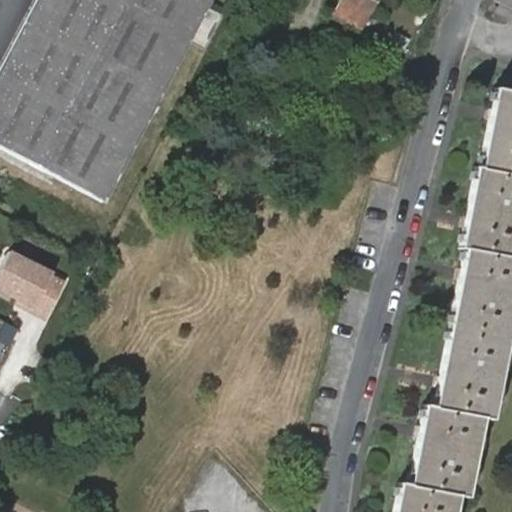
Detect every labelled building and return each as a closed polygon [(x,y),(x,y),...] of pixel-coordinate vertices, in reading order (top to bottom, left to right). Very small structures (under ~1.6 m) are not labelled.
[(209,0),(40,0),(0,77),(0,147),(103,201),(209,0)] [(344,0),(336,16),(362,30),(378,0),(344,0)] [(373,51),(377,45),(371,42),(367,48),(373,51)] [(388,52),(377,71),(394,80),(404,62),(388,52)] [(363,98),(368,101),(379,108),(394,80),(377,71),(363,98)] [(511,93),(494,90),(478,170),(474,169),(459,248),(464,249),(433,408),(423,407),(408,486),(400,484),(394,511),(453,511),(457,496),(466,497),(482,418),(490,418),(511,310),(511,93)] [(52,274),(8,253),(0,268),(0,293),(17,302),(32,310),(30,315),(45,321),(64,284),(51,277),(52,274)] [(15,307),(30,315),(32,310),(17,302),(15,307)]
